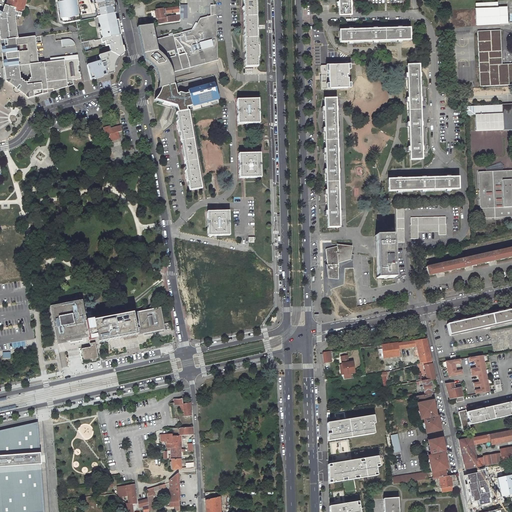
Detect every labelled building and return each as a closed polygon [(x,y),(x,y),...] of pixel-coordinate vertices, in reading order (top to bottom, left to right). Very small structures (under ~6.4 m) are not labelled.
[(4,5),(3,7),(3,8),(2,9),(3,10),(1,11),(2,13),(1,13),(0,13),(0,12),(0,39),(0,41),(17,39),(15,19),(17,16),(20,17),(22,10),(23,11),(26,0),(9,0),(8,2),(7,3),(6,6),(4,5)] [(83,21),(79,0),(55,0),(59,22),(65,24),(83,21)] [(92,0),(95,10),(97,17),(115,13),(112,0),(92,0)] [(242,0),(243,30),(244,35),(244,67),(257,67),(258,67),(258,63),(258,58),(259,58),(258,55),(258,50),(258,46),(257,46),(257,29),(257,27),(257,25),(256,11),(256,8),(256,5),(256,4),(255,0),(242,0)] [(335,0),(335,3),(337,3),(337,12),(349,11),(349,3),(351,3),(350,0),(335,0)] [(165,17),(165,14),(177,11),(180,11),(180,6),(156,10),(159,24),(180,20),(180,15),(177,15),(165,17)] [(507,6),(475,7),(475,8),(476,24),(507,22),(507,6)] [(97,17),(96,17),(101,39),(120,36),(115,13),(97,17)] [(173,76),(173,75),(172,72),(218,60),(217,41),(216,14),(200,18),(194,29),(155,39),(152,25),(137,27),(144,61),(148,63),(152,66),(154,68),(156,71),(158,76),(159,80),(159,83),(158,86),(158,89),(161,88),(174,84),(174,80),(173,76)] [(376,42),(395,41),(395,43),(400,43),(400,41),(409,41),(409,29),(399,29),(399,27),(395,28),(395,29),(387,29),(387,26),(380,26),(380,30),(376,30),(376,28),(371,28),(371,30),(351,30),(351,29),(346,29),(346,30),(338,30),(338,43),(347,42),(347,45),(352,45),(352,43),(371,42),(371,44),(376,44),(376,42)] [(500,30),(474,31),(476,87),(511,85),(511,63),(501,64),(500,30)] [(19,92),(28,99),(67,87),(66,81),(73,80),(77,79),(80,79),(80,72),(78,72),(77,66),(79,65),(78,59),(50,62),(51,63),(44,64),(44,63),(38,64),(35,36),(17,39),(0,41),(5,81),(14,88),(19,92)] [(120,36),(101,39),(102,43),(105,43),(106,46),(109,45),(110,52),(119,57),(121,56),(124,54),(120,36)] [(117,59),(119,57),(110,52),(96,57),(98,63),(95,64),(94,63),(87,65),(90,80),(114,72),(114,68),(115,65),(116,62),(117,59)] [(350,73),(350,63),(321,64),(322,89),(350,88),(350,77),(348,77),(348,73),(350,73)] [(407,102),(407,122),(405,122),(405,123),(405,126),(407,126),(407,128),(408,147),(406,147),(406,151),(408,151),(408,153),(408,155),(409,159),(410,159),(412,159),(420,159),(420,150),(422,150),(422,146),(420,146),(420,139),(419,126),(421,126),(421,121),(419,121),(419,101),(420,101),(420,97),(419,97),(418,90),(418,77),(420,77),(420,73),(418,73),(418,65),(406,65),(406,73),(404,74),(404,77),(406,77),(407,97),(405,97),(405,102),(407,102)] [(176,113),(187,111),(187,107),(192,106),(192,107),(219,99),(214,84),(188,91),(188,93),(185,94),(181,93),(179,93),(178,93),(176,84),(174,84),(161,88),(160,90),(159,93),(158,95),(157,97),(154,100),(163,102),(163,103),(173,106),(173,108),(175,109),(176,113)] [(327,194),(327,210),(325,210),(325,215),(327,215),(328,228),(339,228),(339,214),(341,214),(341,209),(339,209),(338,194),(340,194),(340,189),(338,189),(338,173),(340,173),(340,168),(338,168),(337,152),(339,152),(339,148),(337,148),(337,132),(338,132),(338,127),(336,127),(336,111),(338,111),(338,107),(336,107),(336,98),(324,99),(324,107),(322,107),(322,112),(324,112),(324,128),(323,128),(323,133),(325,133),(325,147),(323,147),(323,152),(326,152),(326,169),(324,169),(324,174),(326,174),(327,190),(325,190),(325,195),(327,194)] [(259,99),(237,99),(238,123),(260,123),(259,99)] [(502,130),(511,129),(511,103),(501,104),(502,128),(502,130)] [(501,104),(475,105),(476,129),(502,128),(501,104)] [(189,191),(202,189),(189,110),(187,111),(176,113),(177,121),(176,121),(178,133),(179,133),(186,171),(185,171),(187,182),(188,182),(189,191)] [(118,133),(122,132),(120,126),(110,129),(110,127),(103,129),(105,135),(111,134),(112,134),(118,133)] [(107,142),(120,139),(118,133),(112,134),(111,134),(105,135),(107,142)] [(261,153),(239,154),(240,177),(245,177),(262,177),(261,153)] [(511,170),(489,172),(478,172),(479,219),(511,217),(511,170)] [(401,191),(421,190),(421,192),(425,192),(425,190),(445,189),(445,192),(450,191),(449,189),(457,189),(457,178),(449,178),(449,176),(445,176),(445,178),(425,178),(425,177),(420,177),(420,179),(400,179),(400,178),(396,178),(396,179),(387,180),(387,191),(396,191),(396,193),(401,193),(401,191)] [(220,211),(207,212),(207,229),(208,236),(229,235),(229,211),(220,211)] [(445,218),(410,218),(411,239),(418,239),(418,232),(438,232),(438,235),(445,235),(445,218)] [(392,235),(375,235),(375,256),(375,278),(378,278),(382,278),(393,278),(392,235)] [(191,305),(186,277),(189,276),(186,261),(200,258),(199,251),(190,252),(189,243),(171,247),(182,307),(191,305)] [(338,263),(350,260),(352,246),(337,244),(337,247),(325,249),(327,264),(327,265),(326,265),(328,278),(338,279),(338,268),(338,267),(338,263)] [(511,246),(426,266),(428,275),(511,255),(511,246)] [(164,330),(160,308),(85,321),(82,301),(53,306),(59,344),(68,342),(68,340),(87,336),(87,338),(89,337),(90,347),(81,349),(84,361),(92,359),(95,359),(98,358),(95,343),(96,342),(164,330)] [(511,308),(509,310),(508,308),(504,309),(504,310),(501,311),(501,310),(497,311),(497,312),(486,315),(486,313),(481,314),(481,315),(479,316),(479,315),(474,316),(474,317),(464,320),(463,318),(459,319),(459,320),(456,321),(456,320),(452,321),(452,322),(446,324),(449,334),(511,319),(511,308)] [(194,338),(210,338),(210,327),(194,327),(194,338)] [(416,343),(420,363),(423,362),(431,361),(426,338),(425,338),(400,342),(401,348),(411,346),(410,344),(416,343)] [(382,345),(383,357),(398,355),(398,348),(397,342),(382,345)] [(333,360),(332,353),(330,354),(330,350),(324,351),(325,361),(333,360)] [(342,357),(345,379),(351,378),(351,373),(349,363),(348,356),(342,357)] [(482,356),(468,358),(469,362),(475,361),(476,368),(471,369),(472,376),(478,375),(479,382),(473,383),(474,387),(480,386),(480,389),(475,390),(475,394),(489,392),(482,356)] [(451,360),(445,361),(448,376),(462,374),(461,369),(455,370),(454,363),(460,362),(459,358),(455,359),(451,360)] [(424,365),(427,378),(427,379),(427,380),(429,380),(436,379),(432,363),(424,365)] [(432,393),(429,380),(427,380),(427,379),(424,380),(421,380),(422,382),(424,394),(424,395),(430,394),(431,394),(431,393),(432,393)] [(461,386),(454,387),(453,381),(444,383),(445,383),(449,398),(454,397),(462,395),(461,386)] [(431,400),(430,394),(424,395),(424,394),(418,395),(416,396),(419,411),(420,415),(421,418),(426,417),(426,420),(426,422),(424,423),(425,428),(426,432),(440,429),(438,419),(433,420),(433,419),(434,419),(434,418),(434,417),(434,415),(435,415),(435,412),(434,408),(435,407),(433,400),(431,400)] [(192,415),(191,402),(183,404),(182,399),(175,400),(175,402),(175,403),(180,405),(181,411),(184,410),(185,415),(192,415)] [(511,402),(507,403),(507,400),(503,401),(504,404),(482,409),(481,405),(478,406),(478,410),(466,412),(466,410),(459,411),(463,431),(470,429),(469,425),(511,415),(511,402)] [(373,415),(327,423),(327,441),(374,434),(372,424),(374,423),(373,415)] [(45,511),(40,422),(0,430),(0,511),(45,511)] [(491,445),(511,440),(511,432),(511,430),(489,434),(491,445)] [(180,435),(173,434),(172,433),(161,433),(160,441),(166,441),(167,440),(168,442),(180,440),(180,435)] [(398,434),(391,435),(393,453),(400,452),(398,434)] [(477,444),(489,441),(488,434),(476,437),(477,444)] [(439,477),(446,476),(444,468),(447,467),(445,460),(444,456),(443,452),(442,453),(441,451),(440,450),(439,450),(439,449),(444,447),(442,438),(428,441),(429,445),(430,451),(432,451),(432,453),(433,453),(434,455),(429,456),(429,459),(430,464),(433,478),(439,477)] [(473,445),(471,438),(458,440),(460,448),(473,445)] [(461,455),(474,452),(473,445),(460,448),(461,455)] [(166,454),(167,458),(169,458),(169,460),(168,461),(171,469),(180,467),(180,458),(180,446),(166,446),(167,452),(168,453),(166,454)] [(492,464),(511,460),(511,447),(500,450),(501,454),(490,456),(492,464)] [(477,467),(476,460),(474,452),(461,455),(464,470),(477,467)] [(378,456),(328,464),(329,483),(377,475),(376,467),(379,467),(378,456)] [(482,457),(482,458),(484,466),(492,464),(490,456),(482,457)] [(476,460),(477,467),(484,466),(482,458),(476,460)] [(377,479),(378,486),(415,480),(427,478),(426,472),(377,479)] [(169,480),(170,500),(179,500),(177,473),(169,480)] [(486,474),(488,484),(496,482),(494,473),(486,474)] [(439,477),(440,487),(446,486),(448,486),(452,486),(450,479),(451,479),(452,480),(454,480),(454,474),(446,476),(439,477)] [(478,487),(488,484),(486,474),(475,477),(478,487)] [(467,478),(469,490),(478,488),(478,487),(475,477),(467,478)] [(128,496),(128,490),(134,489),(134,485),(122,487),(123,496),(128,496)] [(472,503),(474,502),(481,501),(478,488),(469,490),(472,503)] [(231,511),(231,504),(246,505),(247,495),(231,494),(231,496),(227,496),(227,511),(231,511)] [(206,499),(207,511),(221,511),(221,496),(218,497),(206,499)] [(144,505),(144,511),(149,511),(150,511),(149,507),(148,498),(139,501),(139,506),(144,505)] [(398,511),(397,498),(383,499),(384,511),(398,511)] [(360,511),(359,501),(329,506),(329,511),(360,511)]
